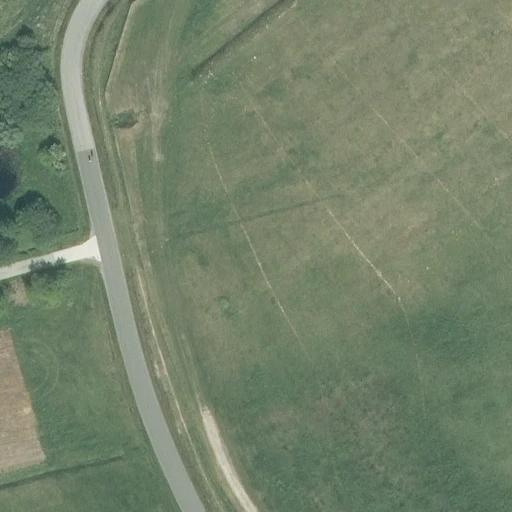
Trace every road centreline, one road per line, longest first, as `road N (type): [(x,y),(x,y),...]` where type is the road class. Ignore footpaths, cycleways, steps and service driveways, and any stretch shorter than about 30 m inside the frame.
road 1 (tertiary): [(193,511),(137,372),(106,246)]
road 2 (tertiary): [(106,246),(69,71),(94,0)]
